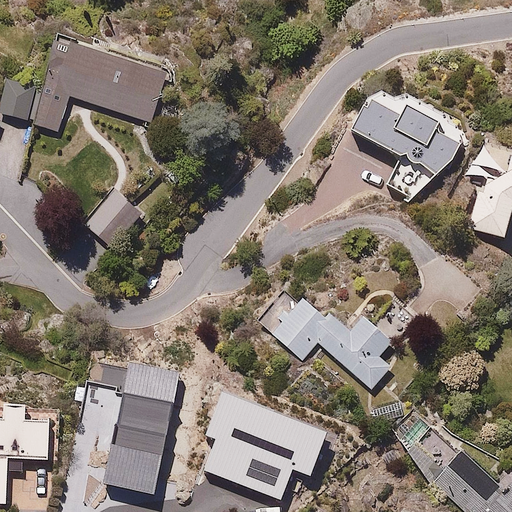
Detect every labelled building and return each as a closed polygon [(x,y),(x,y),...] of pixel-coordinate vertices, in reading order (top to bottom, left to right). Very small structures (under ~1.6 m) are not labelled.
[(59,130),(70,95),(155,120),(171,72),(61,36),(33,121),(59,130)] [(35,81),(5,73),(0,96),(0,110),(27,117),(35,81)] [(413,202),(444,175),(461,144),(438,131),(444,121),(415,105),(409,115),(373,95),(354,129),(403,156),(386,187),(413,202)] [(511,147),(490,141),(469,172),(488,177),(485,190),(480,189),(470,227),(511,238),(511,234),(511,147)] [(148,216),(116,189),(87,224),(119,251),(148,216)] [(301,362),(317,344),(369,390),(388,367),(377,357),(392,340),(363,314),(348,331),(326,313),(322,319),(299,298),(269,335),(301,362)] [(179,374),(128,364),(103,483),(153,494),(179,374)] [(328,431),(222,391),(205,435),(215,440),(204,470),(281,499),(292,470),(311,477),(328,431)] [(3,413),(0,412),(0,503),(9,504),(11,457),(51,459),(53,423),(28,422),(29,406),(4,404),(3,413)] [(468,511),(511,511),(511,487),(509,491),(467,451),(437,483),(468,511)]
